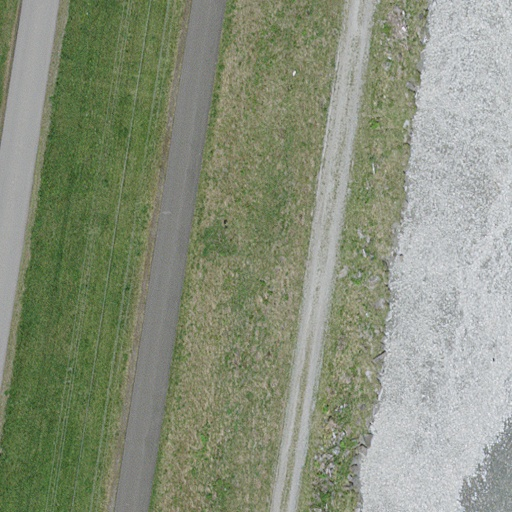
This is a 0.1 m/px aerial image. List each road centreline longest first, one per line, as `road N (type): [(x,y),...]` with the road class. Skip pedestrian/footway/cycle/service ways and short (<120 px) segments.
road 1 (track): [(207,0),(128,511)]
road 2 (track): [(356,0),(280,511)]
